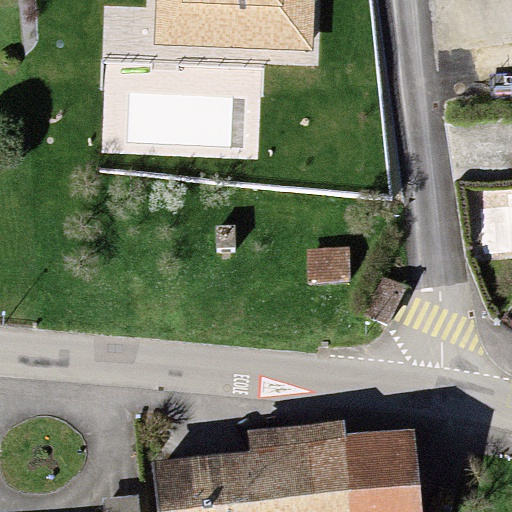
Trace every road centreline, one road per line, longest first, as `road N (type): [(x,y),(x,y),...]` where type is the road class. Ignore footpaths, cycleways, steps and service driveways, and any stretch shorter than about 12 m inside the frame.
road 1 (residential): [(440,402),(127,361),(0,353)]
road 2 (unclassified): [(440,402),(415,78),(401,0)]
